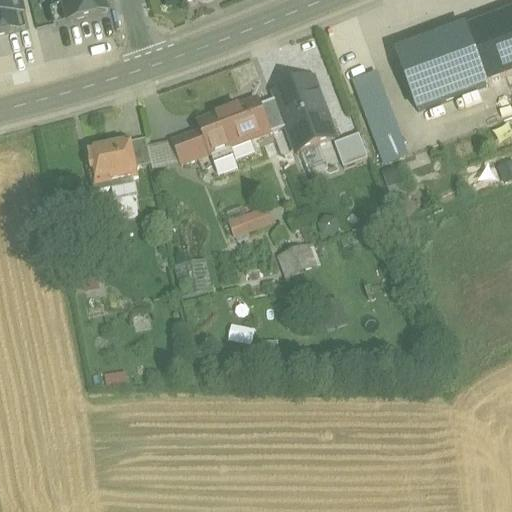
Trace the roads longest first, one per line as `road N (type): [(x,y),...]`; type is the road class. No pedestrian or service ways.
road 1 (secondary): [(149,67),(324,0)]
road 2 (secondary): [(0,111),(149,67)]
